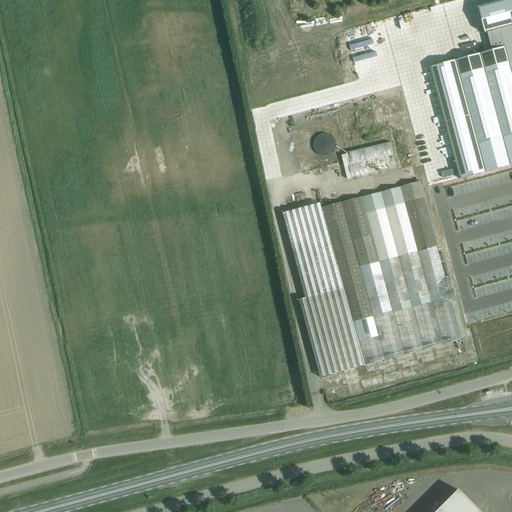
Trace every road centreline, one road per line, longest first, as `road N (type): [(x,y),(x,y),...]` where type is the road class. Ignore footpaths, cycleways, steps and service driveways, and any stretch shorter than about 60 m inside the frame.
road 1 (unclassified): [(511,373),(363,415),(89,454),(0,478)]
road 2 (primary): [(41,511),(305,441),(489,411)]
road 3 (unclassified): [(148,511),(401,448),(461,438),(511,443)]
